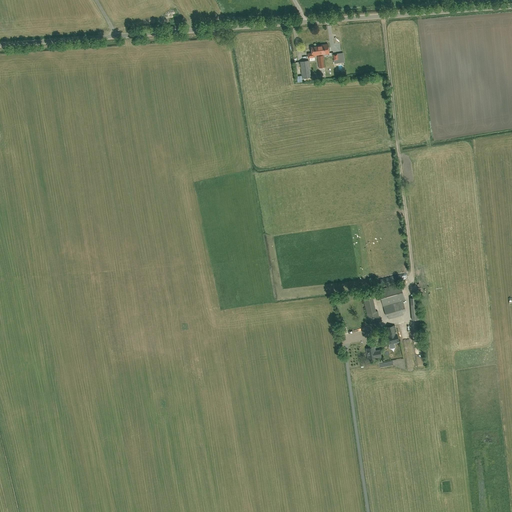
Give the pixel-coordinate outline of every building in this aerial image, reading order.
[(320,46),(316,47),(311,48),(312,53),(307,54),(308,58),(314,57),(314,55),(329,53),(327,44),(320,45),(320,46)] [(334,62),(336,62),(338,63),(342,63),(342,58),(340,58),(339,54),(333,55),(334,62)] [(303,81),(311,80),(308,61),(300,62),(303,81)] [(405,310),(403,301),(404,300),(400,284),(378,290),(386,316),(388,315),(389,319),(403,315),(402,311),(405,310)] [(363,299),(369,324),(380,321),(377,311),(374,311),(371,297),(363,299)] [(420,320),(418,298),(410,298),(412,320),(420,320)] [(344,302),(349,333),(358,331),(352,301),(344,302)] [(398,341),(394,326),(384,328),(385,335),(386,335),(389,343),(394,342),(394,343),(395,343),(398,342),(398,341)] [(375,357),(381,356),(380,350),(375,351),(374,347),(366,349),(368,359),(375,357)]
